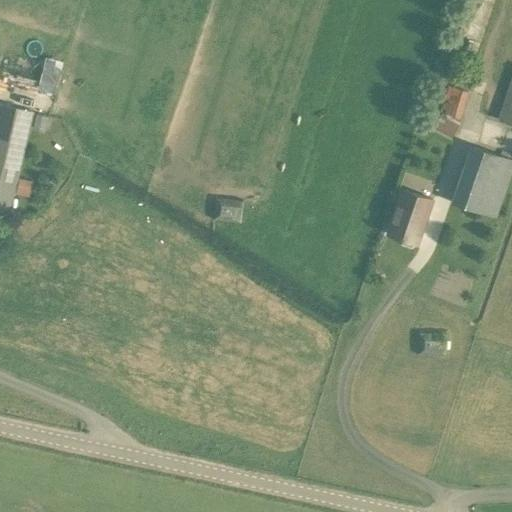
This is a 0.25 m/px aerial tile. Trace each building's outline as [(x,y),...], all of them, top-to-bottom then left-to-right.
[(46,54),(41,88),(60,91),(65,57),(46,54)] [(511,76),(498,117),(511,122),(511,76)] [(440,113),(450,117),(460,120),(469,92),(449,85),(444,99),(440,113)] [(33,111),(0,103),(0,210),(10,212),(33,111)] [(36,113),(33,129),(45,132),(49,116),(36,113)] [(454,201),(496,215),(511,166),(511,157),(474,144),(454,201)] [(16,194),(29,197),(33,181),(20,178),(16,194)] [(417,242),(432,197),(403,188),(388,232),(403,237),(404,241),(411,244),(414,241),(417,242)] [(249,199),(220,195),(217,218),(247,221),(249,199)] [(453,331),(424,330),(423,352),(452,353),(453,331)]
